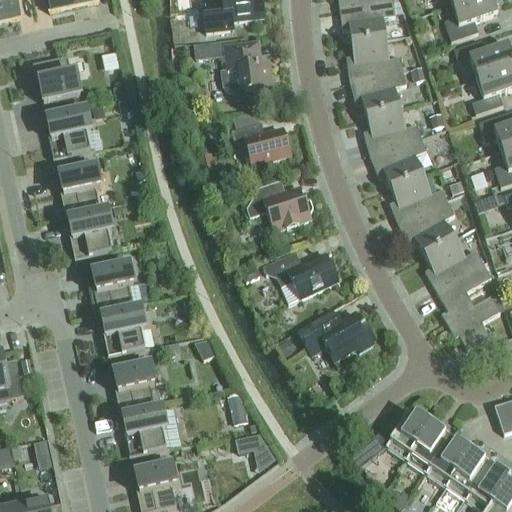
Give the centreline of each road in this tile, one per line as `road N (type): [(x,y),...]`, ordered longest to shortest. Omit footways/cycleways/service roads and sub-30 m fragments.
road 1 (residential): [(428,367),(382,289),(324,148),(301,0)]
road 2 (residential): [(42,298),(59,318),(101,511)]
road 3 (residential): [(428,367),(299,463)]
road 4 (residential): [(0,162),(26,282),(42,298)]
road 5 (residential): [(0,50),(117,23)]
